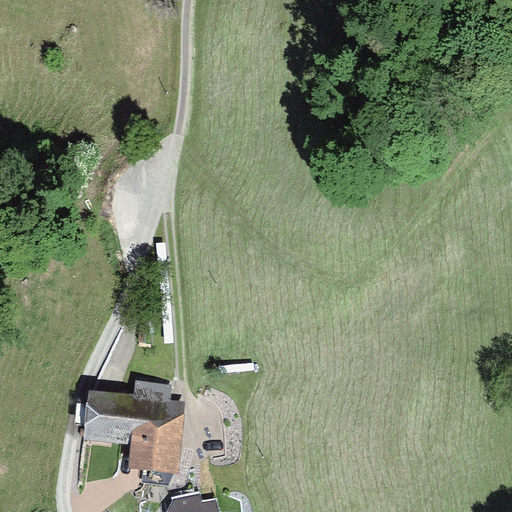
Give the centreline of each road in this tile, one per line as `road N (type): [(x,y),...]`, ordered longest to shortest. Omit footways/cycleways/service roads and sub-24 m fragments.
road 1 (track): [(66,511),(62,489),(78,414),(173,177),(188,0)]
road 2 (track): [(93,511),(137,488),(175,486),(195,452),(178,333),(173,177)]
